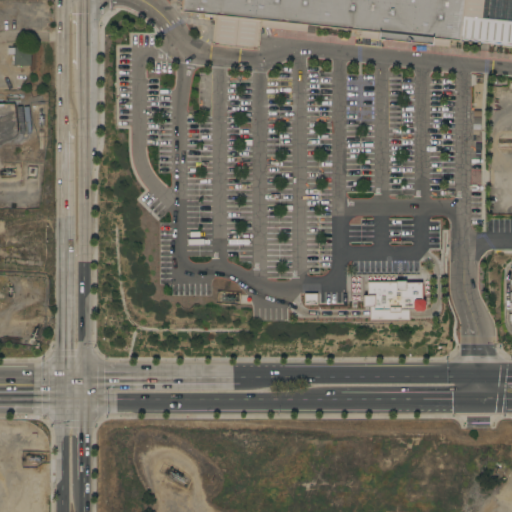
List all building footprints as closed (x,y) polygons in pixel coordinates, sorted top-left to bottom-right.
[(184,0),(511,0),(511,51),(260,22),(257,43),(211,38),(213,18),(183,14),(184,0)] [(14,66),(14,54),(8,54),(8,48),(31,48),(31,66),(14,66)] [(511,82),(487,76),(487,219),(511,219),(511,82)] [(367,282),(422,282),(422,312),(409,312),(409,321),(370,321),(370,308),(363,308),(363,294),(366,294),(367,282)] [(303,294),(318,294),(318,305),(303,305),(303,294)]
